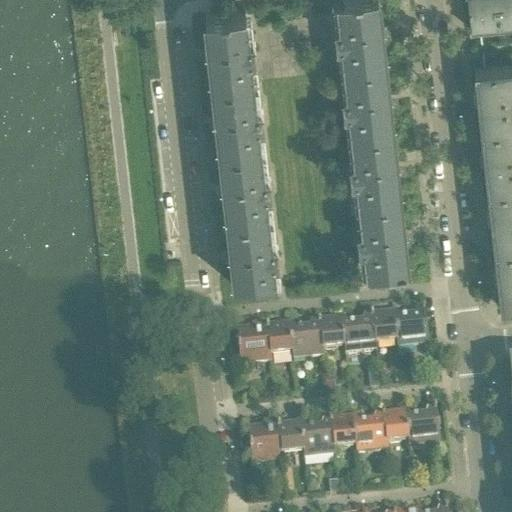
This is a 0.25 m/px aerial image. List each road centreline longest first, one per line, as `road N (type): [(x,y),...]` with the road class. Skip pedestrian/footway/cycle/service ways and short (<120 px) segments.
road 1 (residential): [(196,313),(162,0)]
road 2 (residential): [(460,289),(428,0)]
road 3 (residential): [(206,413),(471,384)]
road 4 (residential): [(196,313),(460,289)]
road 5 (residential): [(247,511),(482,484)]
